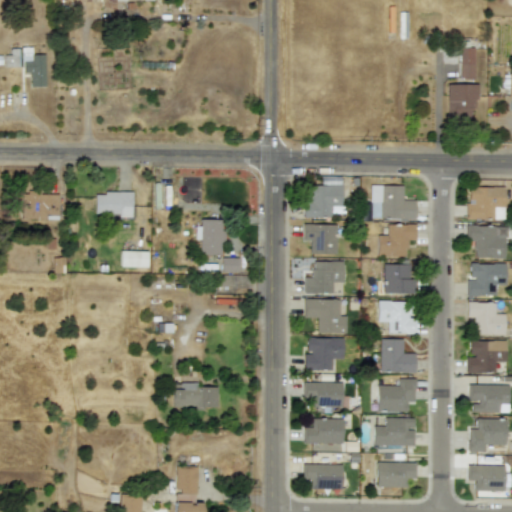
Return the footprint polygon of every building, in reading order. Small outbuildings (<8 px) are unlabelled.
[(100,0),(100,8),(114,8),(114,1),(124,1),(124,0),(100,0)] [(458,78),(472,79),(472,47),(458,47),(458,78)] [(44,55),(31,55),(31,48),(9,48),(9,55),(3,55),(3,67),(21,66),(21,72),(29,72),(29,87),(44,86),(44,55)] [(445,119),(472,120),(473,84),(445,84),(445,119)] [(340,185),(304,185),(304,200),(301,200),(301,217),(329,217),(329,206),(340,206),(340,185)] [(401,185),(368,185),(368,218),(413,218),(413,200),(401,200),(401,185)] [(502,186),(464,187),(466,219),(494,218),(493,207),(503,207),(502,186)] [(130,192),(93,192),(93,215),(130,215),(130,192)] [(57,194),(20,194),(19,219),(56,220),(57,194)] [(198,254),(220,255),(221,220),(195,219),(195,239),(198,239),(198,254)] [(308,239),(308,253),(333,254),(334,224),(302,224),(302,239),(308,239)] [(375,235),(375,256),(404,256),(404,240),(413,240),(413,224),(385,224),(385,235),(375,235)] [(502,258),(503,226),(466,226),(465,240),(472,241),(472,257),(502,258)] [(118,267),(145,267),(145,251),(119,251),(118,267)] [(236,272),(237,258),(220,258),(220,272),(236,272)] [(310,261),(310,278),(302,277),(302,293),(340,294),(341,261),(310,261)] [(503,263),(465,263),(466,295),(493,295),(493,285),(503,285),(503,263)] [(411,265),(381,264),(380,293),(410,293),(411,265)] [(315,333),(343,332),(343,315),(336,315),(336,298),(302,299),(302,317),(314,317),(315,333)] [(410,302),(375,301),(374,322),(385,322),(385,333),(413,333),(413,318),(409,318),(410,302)] [(464,317),(472,317),(471,334),(502,334),(503,313),(492,313),(493,302),(464,302),(464,317)] [(332,370),(333,359),(340,359),(341,338),(304,337),(304,353),(301,353),(301,370),(332,370)] [(400,353),(400,339),(378,338),(377,371),(413,372),(413,353),(400,353)] [(503,341),(467,339),(467,355),(466,355),(465,372),(492,373),(493,361),(502,362),(503,341)] [(375,385),(374,410),(405,411),(405,401),(412,402),(412,378),(396,378),(396,386),(375,385)] [(339,382),(302,382),(302,397),(309,397),(309,406),(339,406),(339,382)] [(215,386),(192,387),(192,383),(169,383),(170,408),(215,408),(215,386)] [(469,412),(505,413),(506,385),(465,384),(465,401),(469,402),(469,412)] [(371,445),(411,445),(412,418),(372,417),(371,445)] [(340,443),(340,419),(309,418),(309,427),(303,427),(302,443),(340,443)] [(503,419),(473,418),(473,429),(466,428),(466,451),(482,452),(482,444),(503,445),(503,419)] [(374,487),(405,487),(405,478),(413,478),(413,462),(374,461),(374,487)] [(308,488),(339,489),(339,464),(302,464),(302,480),(308,480),(308,488)] [(501,491),(501,465),(466,465),(466,480),(471,480),(471,491),(501,491)] [(200,511),(200,502),(194,502),(194,467),(173,467),(173,511),(200,511)] [(117,511),(138,511),(138,495),(117,494),(117,511)]
